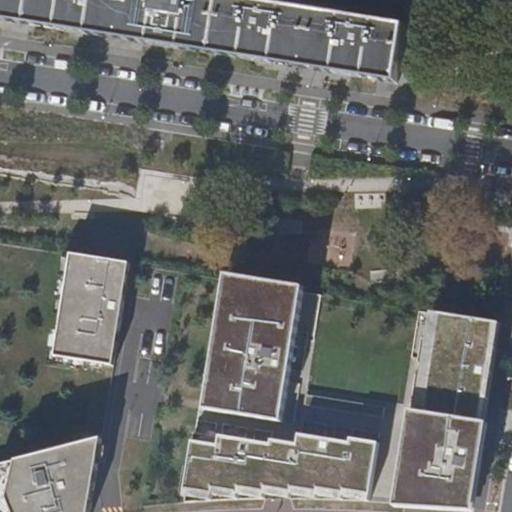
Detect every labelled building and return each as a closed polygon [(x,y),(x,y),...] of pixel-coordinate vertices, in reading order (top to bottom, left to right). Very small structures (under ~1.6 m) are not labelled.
[(363,79),(396,85),(405,29),(222,0),(0,0),(0,21),(81,35),(176,50),(269,64),(363,79)] [(131,264),(72,255),(56,358),(115,367),(123,312),(131,264)] [(201,415),(277,429),(303,293),(226,279),(201,415)] [(497,323),(442,314),(426,414),(416,412),(401,504),(471,508),(473,497),(485,422),(481,421),(497,323)] [(220,442),(220,446),(193,442),(186,491),(214,495),(215,490),(240,494),(241,489),(267,493),(267,489),(280,491),(293,493),(294,489),(319,493),(320,490),(345,494),(346,492),(372,496),(380,442),(352,438),(351,443),(300,435),(298,445),(280,442),(279,451),(220,442)] [(0,511),(90,511),(103,440),(0,466),(0,511)]
